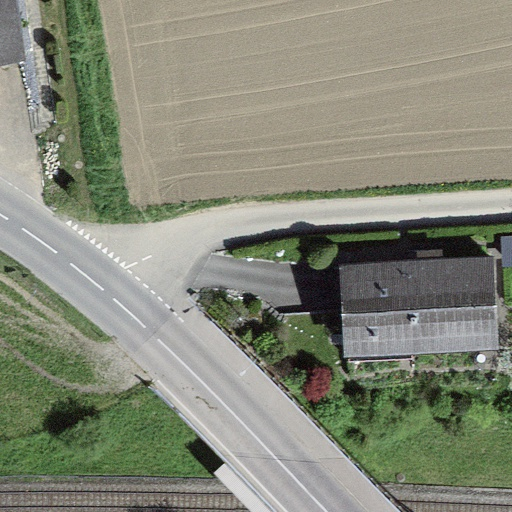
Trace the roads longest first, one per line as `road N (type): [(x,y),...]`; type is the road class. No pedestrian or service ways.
road 1 (residential): [(511,202),(317,211),(187,238),(112,300)]
road 2 (tertiary): [(322,511),(112,300)]
road 3 (tertiary): [(112,300),(0,220)]
